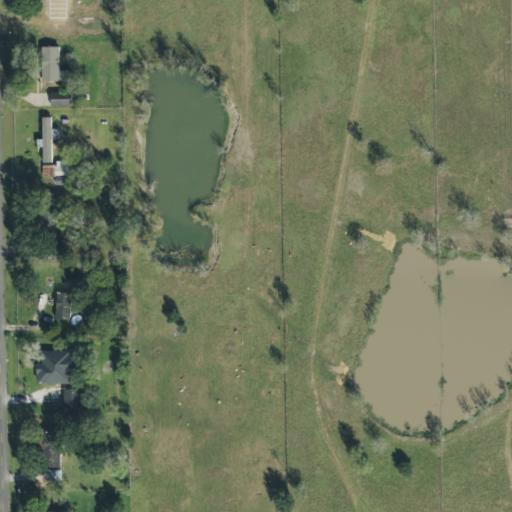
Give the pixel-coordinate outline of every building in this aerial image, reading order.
[(41,47),(43,82),(70,81),(70,71),(59,71),(58,47),(41,47)] [(72,106),(71,92),(51,93),(51,107),(72,106)] [(52,163),(51,139),(59,139),(59,129),(51,129),(51,118),(41,118),(42,139),(39,139),(39,163),(52,163)] [(55,176),(69,176),(69,162),(55,162),(55,176)] [(71,294),(56,293),(55,319),(70,320),(71,294)] [(37,384),(69,383),(69,373),(78,373),(77,350),(43,352),(43,364),(36,364),(37,384)] [(80,408),(80,389),(63,389),(64,408),(80,408)] [(45,467),(60,467),(61,432),(46,431),(45,467)] [(43,481),(54,481),(55,470),(44,470),(43,481)]
